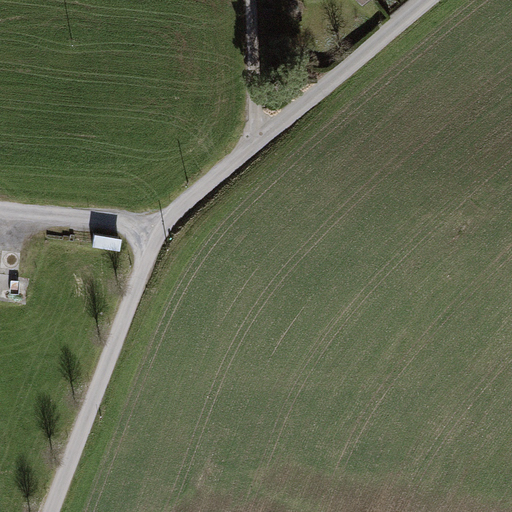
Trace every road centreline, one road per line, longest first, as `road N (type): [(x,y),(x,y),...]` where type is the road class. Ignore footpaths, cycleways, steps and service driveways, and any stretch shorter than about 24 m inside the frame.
road 1 (unclassified): [(435,0),(184,203),(153,240),(51,511)]
road 2 (track): [(153,240),(120,223),(0,212)]
road 3 (track): [(259,140),(252,0)]
